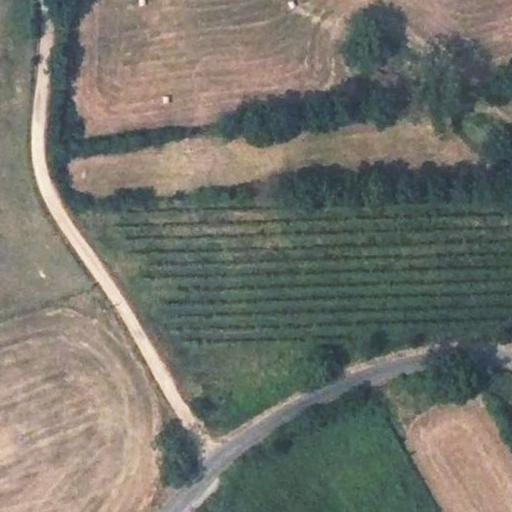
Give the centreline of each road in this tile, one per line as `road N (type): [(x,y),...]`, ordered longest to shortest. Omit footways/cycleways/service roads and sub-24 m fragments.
road 1 (track): [(42,0),(28,138),(48,202),(212,464)]
road 2 (unclassified): [(171,511),(212,464),(304,394),(409,359),(511,359)]
